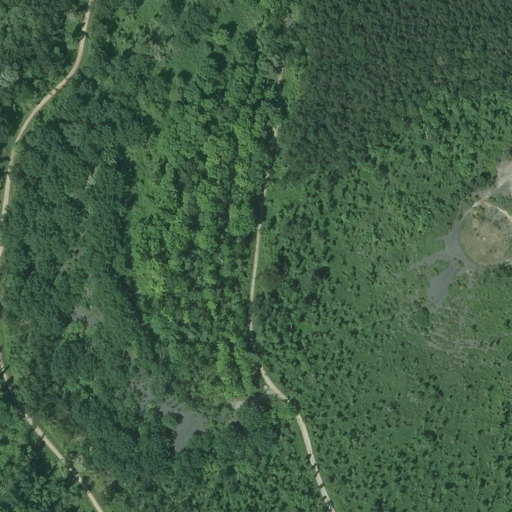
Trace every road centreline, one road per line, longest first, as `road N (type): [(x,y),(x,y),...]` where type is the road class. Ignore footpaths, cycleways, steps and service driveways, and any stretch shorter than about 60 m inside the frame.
road 1 (track): [(90,0),(77,61),(17,138),(0,228)]
road 2 (track): [(0,355),(22,410),(100,511)]
